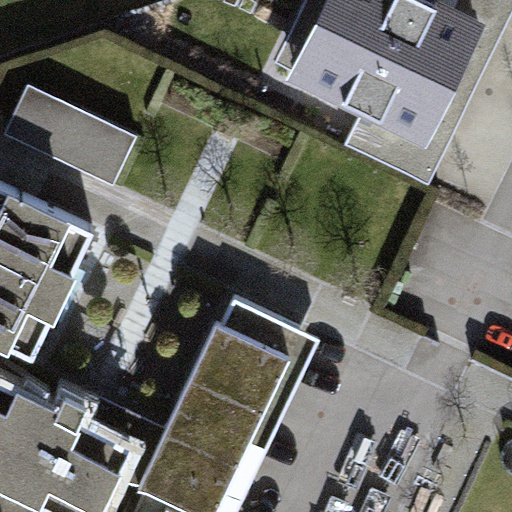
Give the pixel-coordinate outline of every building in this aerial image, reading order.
[(511,0),(302,0),(302,1),(451,74),(467,41),(491,53),(511,8),(511,0)] [(451,74),(302,1),(297,11),(316,20),(293,68),(363,102),(344,140),(429,181),(460,118),(435,106),(451,74)] [(135,137),(26,84),(3,132),(112,185),(135,137)] [(95,228),(0,185),(0,337),(38,354),(95,228)] [(241,511),(323,338),(234,297),(146,485),(202,511),(241,511)] [(56,404),(0,379),(0,511),(2,511),(32,511),(37,502),(60,511),(106,511),(140,437),(90,415),(97,398),(65,385),(56,404)]
